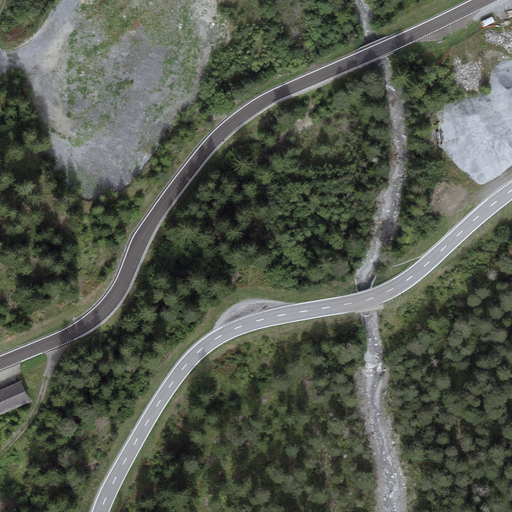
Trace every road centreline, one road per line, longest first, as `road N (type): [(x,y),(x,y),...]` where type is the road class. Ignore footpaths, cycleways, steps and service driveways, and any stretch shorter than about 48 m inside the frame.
road 1 (tertiary): [(0,362),(65,336),(113,299),(161,207),(240,117),(488,0)]
road 2 (secondary): [(511,195),(385,299),(273,317),(200,351),(162,400),(100,511)]
